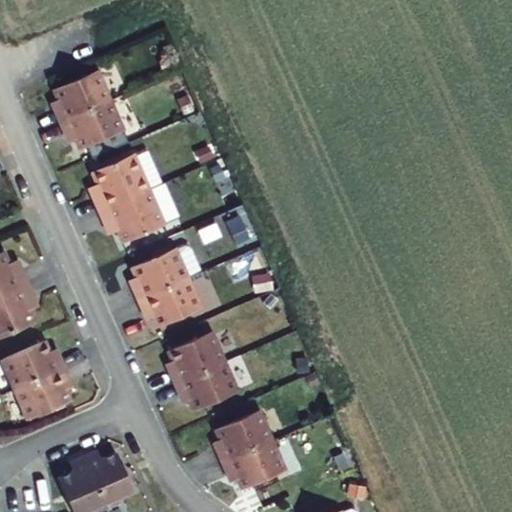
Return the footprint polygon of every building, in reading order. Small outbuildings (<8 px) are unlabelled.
[(61,110),(52,113),(58,128),(108,107),(93,71),(51,89),(56,100),(61,110)] [(61,110),(56,100),(48,104),(52,113),(61,110)] [(82,160),(124,143),(108,107),(58,128),(65,143),(73,139),(77,149),(82,160)] [(69,152),(77,149),(73,139),(65,143),(69,152)] [(90,201),(97,216),(146,195),(131,159),(89,177),(94,188),(98,198),(90,201)] [(94,188),(86,192),(90,201),(98,198),(94,188)] [(173,219),(160,189),(146,195),(159,225),(173,219)] [(159,225),(146,195),(97,216),(103,231),(111,227),(115,237),(120,248),(162,230),(159,225)] [(107,240),(115,237),(111,227),(103,231),(107,240)] [(135,288),(129,290),(135,304),(183,284),(170,254),(128,271),(133,282),(135,288)] [(2,255),(0,256),(0,298),(25,288),(19,273),(11,277),(7,267),(2,255)] [(15,264),(7,267),(11,277),(19,273),(15,264)] [(126,284),(129,290),(135,288),(133,282),(126,284)] [(150,322),(154,332),(196,315),(183,284),(135,304),(141,318),(147,316),(150,322)] [(32,302),(25,288),(0,298),(0,341),(33,327),(28,316),(24,306),(32,302)] [(32,302),(24,306),(28,316),(36,312),(32,302)] [(150,322),(147,316),(141,318),(143,324),(150,322)] [(171,370),(164,373),(170,387),(218,366),(205,336),(164,353),(168,364),(171,370)] [(47,355),(42,344),(1,362),(14,392),(62,371),(56,358),(50,361),(47,355)] [(56,358),(53,352),(47,355),(50,361),(56,358)] [(162,367),(164,373),(171,370),(168,364),(162,367)] [(185,404),(190,414),(231,396),(218,366),(170,387),(176,400),(183,397),(185,404)] [(68,385),(62,371),(14,392),(28,423),(69,405),(64,394),(62,388),(68,385)] [(71,391),(68,385),(62,388),(64,394),(71,391)] [(185,404),(183,397),(176,400),(179,406),(185,404)] [(209,450),(215,464),(263,444),(251,413),(209,430),(214,441),(216,447),(209,450)] [(207,444),(209,450),(216,447),(214,441),(207,444)] [(234,492),(276,474),(263,444),(215,464),(221,478),(227,475),(230,481),(234,492)] [(99,511),(115,505),(113,500),(128,493),(112,455),(96,462),(92,452),(76,459),(97,511),(99,511)] [(97,511),(76,459),(62,464),(66,474),(50,481),(63,511),(97,511)] [(224,484),(230,481),(227,475),(221,478),(224,484)]
